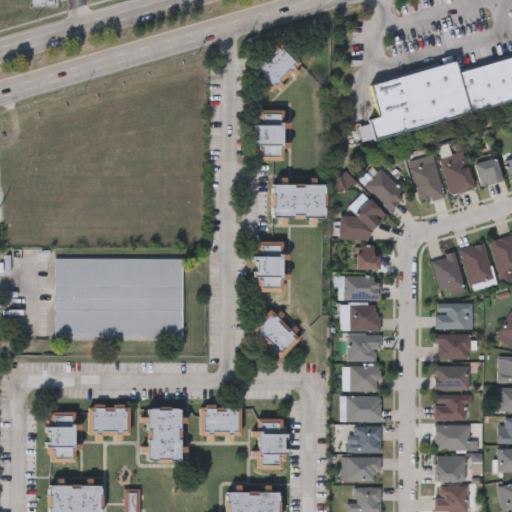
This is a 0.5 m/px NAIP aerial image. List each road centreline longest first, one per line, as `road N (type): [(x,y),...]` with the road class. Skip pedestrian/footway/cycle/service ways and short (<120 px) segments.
road 1 (residential): [(511,203),(429,229),(405,254),(407,511)]
road 2 (primary): [(0,92),(321,0)]
road 3 (primary): [(185,0),(0,53)]
